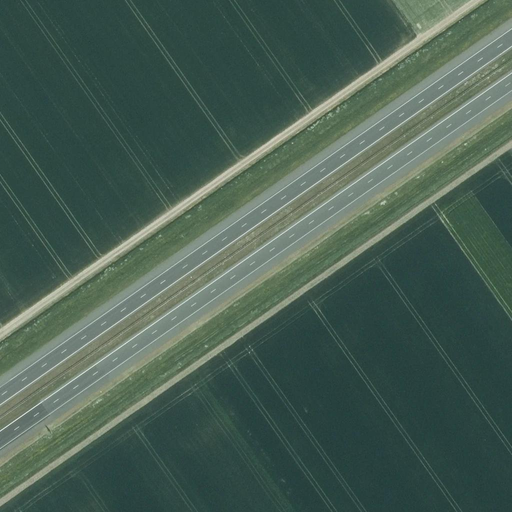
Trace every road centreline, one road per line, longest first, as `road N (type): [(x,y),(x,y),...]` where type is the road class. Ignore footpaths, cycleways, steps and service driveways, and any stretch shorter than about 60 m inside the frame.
road 1 (motorway): [(511,37),(0,396)]
road 2 (motorway): [(0,439),(511,81)]
